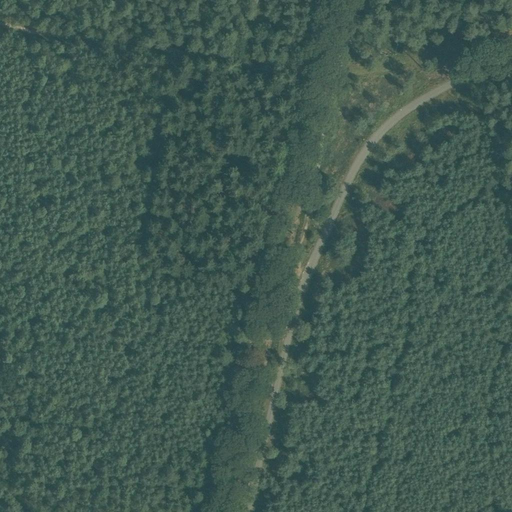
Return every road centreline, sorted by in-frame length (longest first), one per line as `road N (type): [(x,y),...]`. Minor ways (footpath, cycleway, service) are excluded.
road 1 (unclassified): [(248,511),(300,281),(345,181),(383,126),(428,93),(511,52)]
road 2 (track): [(345,71),(9,23)]
road 3 (track): [(360,0),(300,281)]
road 4 (track): [(345,71),(511,33)]
